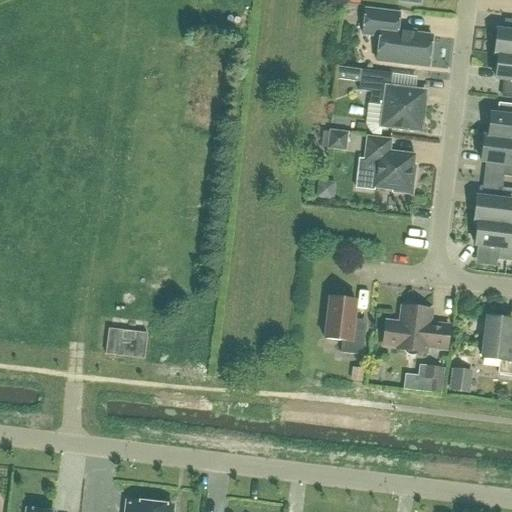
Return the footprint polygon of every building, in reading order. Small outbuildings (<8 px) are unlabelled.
[(428,70),(432,38),(415,36),(416,33),(397,31),(399,15),(366,11),(363,36),(380,39),(377,63),(428,70)] [(511,58),(511,34),(497,32),(494,57),(498,57),(511,58)] [(511,58),(498,57),(495,81),(511,82),(511,58)] [(420,133),(425,94),(390,90),(392,76),(361,72),(358,93),(371,94),(369,106),(384,108),(381,128),(420,133)] [(511,143),(511,118),(491,116),(488,139),(488,140),(511,143)] [(346,153),(349,134),(330,132),(328,151),(346,153)] [(374,192),(374,190),(393,192),(393,195),(412,197),(415,177),(413,177),(415,157),(389,154),(391,142),(367,139),(364,162),(359,161),(356,190),(374,192)] [(511,143),(488,140),(488,139),(484,139),(481,163),(505,166),(504,178),(511,179),(511,143)] [(510,227),(511,213),(511,191),(502,190),(501,202),(477,199),(474,224),(478,224),(510,227)] [(511,226),(510,227),(478,224),(475,247),(499,250),(497,262),(511,263),(511,226)] [(362,357),(366,328),(354,326),(356,303),(329,300),(324,341),(342,343),(340,355),(362,357)] [(430,326),(432,313),(402,309),(400,326),(386,324),(383,348),(397,349),(397,351),(426,355),(427,350),(446,352),(449,328),(430,326)] [(511,377),(511,348),(511,335),(511,322),(487,319),(482,361),(499,363),(498,375),(511,377)] [(144,361),(147,337),(109,332),(106,356),(144,361)] [(442,395),(445,370),(425,368),(423,380),(430,381),(428,393),(442,395)] [(467,372),(452,370),(449,392),(464,394),(467,372)] [(352,371),(351,381),(361,382),(362,372),(352,371)] [(172,511),(172,508),(127,503),(126,511),(172,511)]
